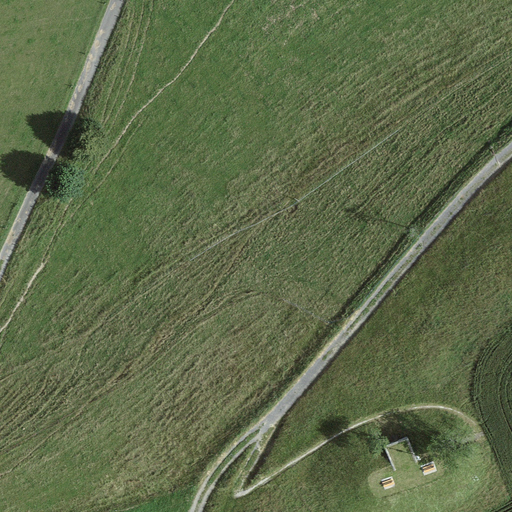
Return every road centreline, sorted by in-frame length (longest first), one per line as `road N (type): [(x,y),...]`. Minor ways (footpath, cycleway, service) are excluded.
road 1 (track): [(203,511),(226,458),(511,144)]
road 2 (track): [(113,0),(0,259)]
